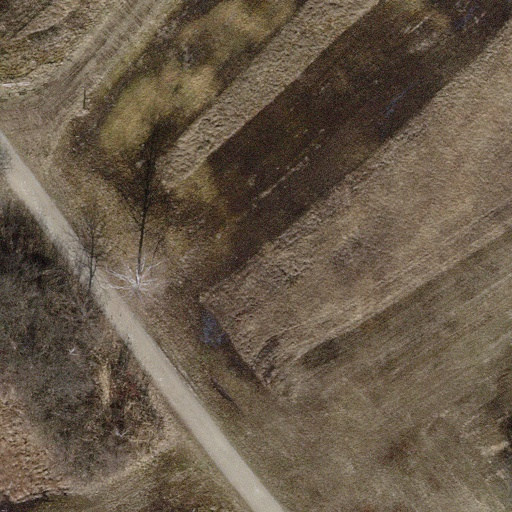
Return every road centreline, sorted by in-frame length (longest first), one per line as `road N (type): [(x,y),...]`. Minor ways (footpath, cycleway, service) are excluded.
road 1 (track): [(0,147),(270,511)]
road 2 (track): [(2,150),(147,0)]
